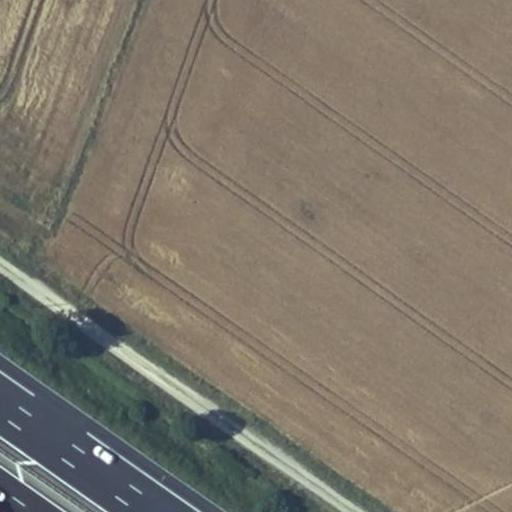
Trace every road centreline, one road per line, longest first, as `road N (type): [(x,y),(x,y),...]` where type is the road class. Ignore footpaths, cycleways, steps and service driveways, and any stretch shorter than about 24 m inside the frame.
road 1 (track): [(0,263),(359,511)]
road 2 (motorway): [(157,511),(0,399)]
